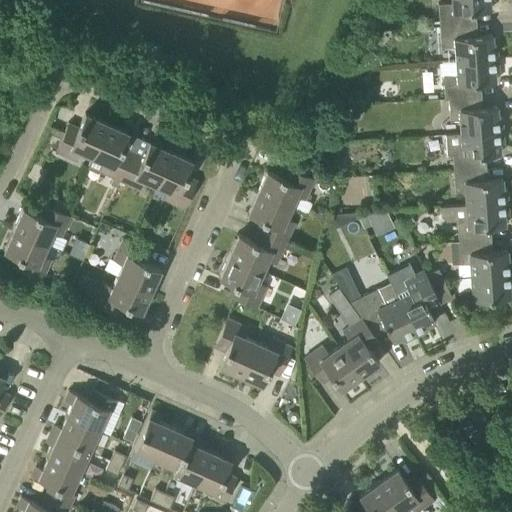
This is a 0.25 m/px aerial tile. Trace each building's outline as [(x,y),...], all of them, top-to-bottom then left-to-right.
[(438,3),(439,26),(470,24),(469,12),(490,10),(489,0),(451,0),(452,2),(438,3)] [(455,48),(456,61),(497,58),(496,45),(492,45),(492,35),(470,36),(470,24),(439,26),(441,48),(455,48)] [(381,64),(377,56),(371,51),(364,65),(381,64)] [(444,98),(474,96),(473,83),(495,82),(494,71),(498,71),(497,58),(456,61),(442,62),(444,98)] [(367,99),(366,88),(354,89),(355,100),(367,99)] [(475,108),(474,96),(444,98),(444,99),(448,98),(450,120),(459,119),(460,132),(444,133),(444,134),(502,130),(501,117),(497,117),(497,107),(475,108)] [(357,116),(359,107),(350,104),(347,114),(357,116)] [(106,122),(85,113),(76,132),(66,128),(69,123),(68,122),(55,151),(76,160),(80,151),(91,156),(106,122)] [(119,152),(128,132),(106,122),(91,156),(102,161),(98,170),(119,179),(130,156),(119,152)] [(453,169),(479,168),(478,156),(500,154),(499,143),(503,143),(502,130),(444,134),(446,154),(452,153),(453,169)] [(171,151),(149,141),(140,161),(130,156),(119,179),(140,188),(144,180),(155,185),(171,151)] [(167,190),(163,199),(184,208),(196,180),(196,179),(193,184),(184,180),(192,160),(171,151),(155,185),(167,190)] [(286,178),(266,169),(257,191),(290,206),(295,195),(304,199),(314,178),(290,168),(286,178)] [(480,180),(479,168),(453,169),(455,192),(464,191),(465,204),(439,205),(439,206),(465,205),(507,202),(506,189),(502,189),(501,178),(480,180)] [(247,213),(267,221),(262,232),(285,242),(294,222),(285,218),(290,206),(257,191),(247,213)] [(458,241),(484,239),(483,227),(505,226),(504,215),(508,215),(507,202),(465,205),(439,206),(439,215),(445,220),(456,219),(458,241)] [(317,203),(312,214),(323,219),(327,208),(317,203)] [(22,207),(13,228),(47,244),(52,232),(61,236),(70,215),(47,205),(42,216),(22,207)] [(356,216),(355,213),(354,211),(327,213),(322,232),(356,216)] [(365,212),(355,213),(356,216),(361,227),(370,223),(365,212)] [(18,270),(35,277),(42,280),(51,259),(42,255),(47,244),(13,228),(3,250),(23,259),(18,270)] [(262,232),(257,242),(238,233),(228,255),(262,271),(267,259),(275,263),(285,242),(262,232)] [(151,290),(160,268),(140,259),(145,249),(122,239),(113,259),(122,263),(117,275),(151,290)] [(484,239),(458,241),(452,241),(453,264),(469,263),(470,276),(511,273),(511,261),(507,261),(507,250),(485,251),(484,239)] [(228,255),(218,277),(238,285),(233,297),(256,307),(265,286),(257,282),(262,271),(228,255)] [(435,322),(428,308),(440,303),(425,273),(422,267),(413,271),(409,262),(385,273),(391,285),(415,335),(427,330),(425,326),(435,322)] [(437,267),(425,273),(440,303),(452,297),(437,267)] [(511,276),(511,273),(470,276),(457,277),(457,291),(461,290),(462,301),(510,297),(509,287),(511,286),(511,276)] [(151,290),(117,275),(112,286),(107,284),(98,305),(126,318),(127,317),(117,312),(121,303),(141,311),(151,290)] [(361,317),(360,317),(373,335),(385,329),(392,342),(402,337),(404,341),(415,335),(391,285),(379,291),(377,287),(349,301),(361,317)] [(327,294),(333,303),(344,296),(337,286),(327,294)] [(373,335),(360,317),(342,330),(348,338),(337,345),(359,375),(378,362),(366,344),(375,337),(373,335)] [(243,336),(246,328),(226,319),(216,342),(226,346),(218,365),(240,374),(254,341),(243,336)] [(280,371),(292,346),(269,337),(266,346),(254,341),(240,374),(262,384),(270,365),(280,371)] [(303,358),(318,378),(327,371),(340,389),(359,375),(337,345),(328,352),(322,344),(303,358)] [(0,413),(9,394),(0,389),(0,385),(6,373),(0,370),(0,413)] [(116,400),(93,389),(92,388),(88,398),(72,391),(67,401),(72,403),(66,415),(98,429),(107,408),(112,410),(116,400)] [(155,458),(167,431),(169,426),(157,420),(159,416),(150,413),(152,409),(151,409),(133,448),(155,458)] [(464,429),(486,421),(482,412),(461,420),(464,429)] [(57,425),(53,433),(89,449),(98,429),(66,415),(60,426),(57,425)] [(173,473),(191,433),(192,431),(183,427),(181,431),(169,426),(167,431),(155,458),(175,467),(173,472),(173,473)] [(194,482),(209,450),(197,444),(198,441),(190,437),(195,428),(194,428),(192,431),(191,433),(173,473),(194,482)] [(79,471),(89,449),(53,433),(49,431),(49,432),(52,434),(48,442),(52,444),(47,456),(79,471)] [(128,432),(123,434),(120,439),(129,443),(130,444),(134,435),(133,434),(128,432)] [(444,456),(435,443),(424,451),(433,463),(444,456)] [(125,454),(124,454),(113,449),(108,459),(121,464),(125,454)] [(216,492),(214,496),(225,501),(236,477),(225,472),(234,452),(233,452),(231,455),(223,452),(221,455),(209,450),(194,482),(216,492)] [(30,473),(30,474),(51,485),(46,494),(69,504),(74,494),(70,492),(79,471),(47,456),(42,468),(38,466),(34,475),(30,473)] [(121,464),(108,459),(104,468),(116,474),(121,464)] [(377,481),(399,511),(409,504),(415,511),(433,498),(418,477),(408,484),(397,468),(377,481)] [(126,489),(132,477),(122,473),(116,485),(126,489)] [(459,492),(471,483),(466,477),(462,480),(458,475),(450,480),(459,492)] [(397,511),(399,511),(377,481),(358,495),(370,511),(397,511)] [(158,503),(163,491),(153,487),(148,499),(158,503)] [(163,491),(158,503),(168,508),(173,496),(163,491)] [(40,505),(21,495),(21,496),(24,498),(20,506),(23,508),(21,511),(65,511),(69,504),(46,494),(40,505)] [(130,508),(139,511),(142,511),(147,503),(135,498),(130,508)] [(100,511),(115,511),(118,507),(103,500),(98,511),(100,511)]
